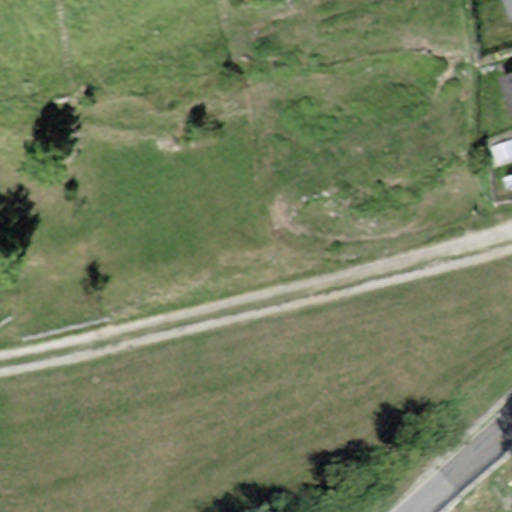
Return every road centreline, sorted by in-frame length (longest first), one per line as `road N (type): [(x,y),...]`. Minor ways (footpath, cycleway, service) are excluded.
road 1 (track): [(0,356),(511,229)]
road 2 (tertiary): [(511,424),(414,511)]
